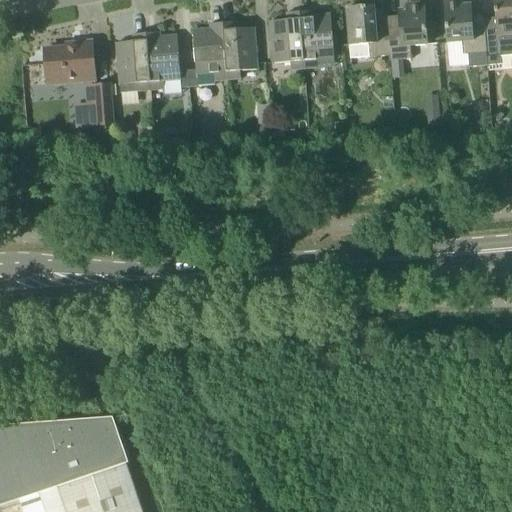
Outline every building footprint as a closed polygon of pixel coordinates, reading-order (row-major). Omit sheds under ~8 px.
[(487,65),(484,26),(483,16),(471,17),(470,5),(462,6),(462,0),(444,2),(447,44),(462,43),(463,56),(468,56),(469,67),(487,65)] [(511,0),(494,0),(496,25),(484,26),(487,65),(501,64),(500,57),(511,56),(511,0)] [(399,23),(388,24),(387,24),(390,56),(389,56),(390,62),(411,60),(410,47),(427,46),(424,3),(406,5),(407,10),(399,11),(399,23)] [(388,18),(387,18),(375,19),(374,7),(346,9),(349,46),(350,56),(353,59),(389,56),(390,56),(387,24),(388,24),(388,18)] [(304,70),(317,69),(333,68),(333,59),(334,59),(331,15),(313,16),(313,12),(300,13),(304,70)] [(304,70),(300,13),(286,14),(287,21),(270,23),(273,65),(290,63),(291,71),(304,70)] [(236,23),(223,24),(228,81),(241,80),(240,72),(257,71),(254,29),(237,30),(236,23)] [(228,81),(223,24),(210,25),(210,31),(193,32),(196,71),(188,72),(189,88),(198,88),(215,87),(214,82),(228,81)] [(159,33),(146,34),(151,91),(164,90),(163,82),(181,81),(181,89),(189,88),(188,72),(180,72),(177,37),(160,38),(159,33)] [(120,94),(151,91),(146,34),(133,36),(133,43),(116,44),(120,94)] [(45,51),(48,85),(95,81),(92,43),(90,43),(88,41),(85,40),(83,40),(80,42),(79,44),(76,44),(76,48),(45,51)] [(115,126),(111,84),(84,87),(88,128),(115,126)] [(428,111),(430,124),(442,123),(441,110),(428,111)] [(128,464),(113,419),(0,426),(0,507),(19,502),(22,511),(142,511),(126,465),(128,464)]
